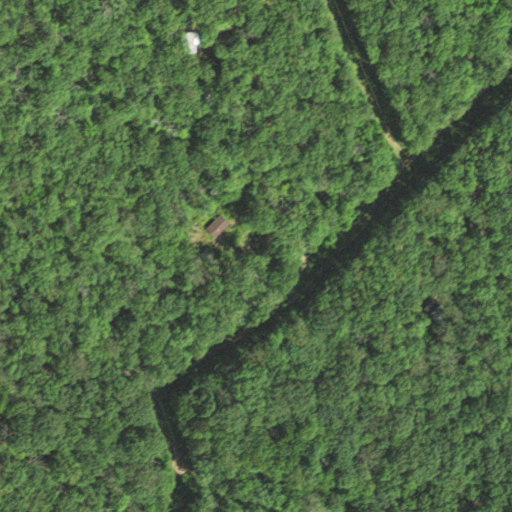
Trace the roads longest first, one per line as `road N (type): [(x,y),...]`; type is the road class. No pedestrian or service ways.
road 1 (residential): [(160,511),(176,462),(156,384),(265,312),(338,207),(442,127),(511,53)]
road 2 (residential): [(404,156),(323,0)]
